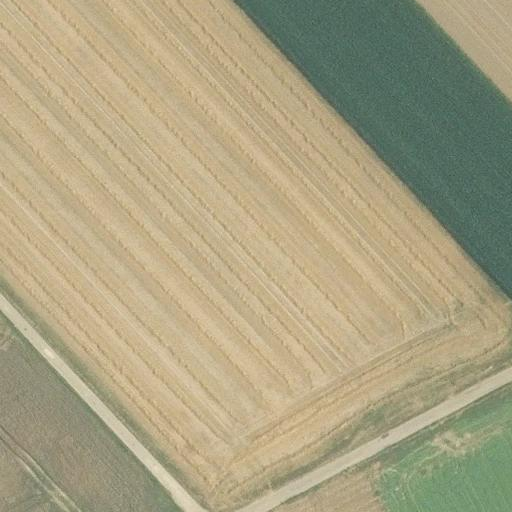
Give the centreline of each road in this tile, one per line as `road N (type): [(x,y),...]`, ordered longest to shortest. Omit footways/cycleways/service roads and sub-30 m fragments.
road 1 (track): [(511,372),(252,511)]
road 2 (track): [(197,511),(0,303)]
